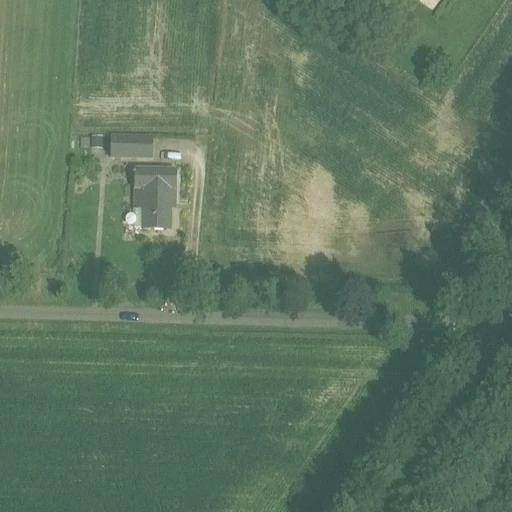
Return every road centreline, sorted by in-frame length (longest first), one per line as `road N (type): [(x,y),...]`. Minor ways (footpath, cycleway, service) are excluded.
road 1 (unclassified): [(511,332),(0,316)]
road 2 (secondary): [(392,511),(511,346)]
